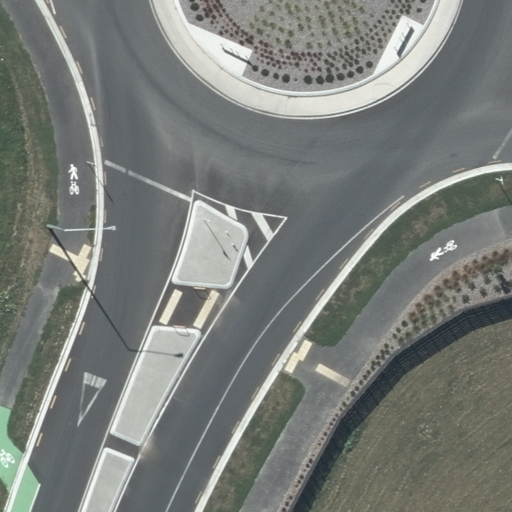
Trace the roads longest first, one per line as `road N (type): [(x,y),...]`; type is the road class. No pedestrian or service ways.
road 1 (primary): [(50,511),(130,287),(160,117)]
road 2 (primary): [(360,168),(260,292),(141,511)]
road 3 (primary): [(360,168),(293,174),(227,159),(160,117)]
road 4 (primary): [(160,117),(122,70),(95,0)]
road 5 (primary): [(511,27),(473,98),(441,125)]
